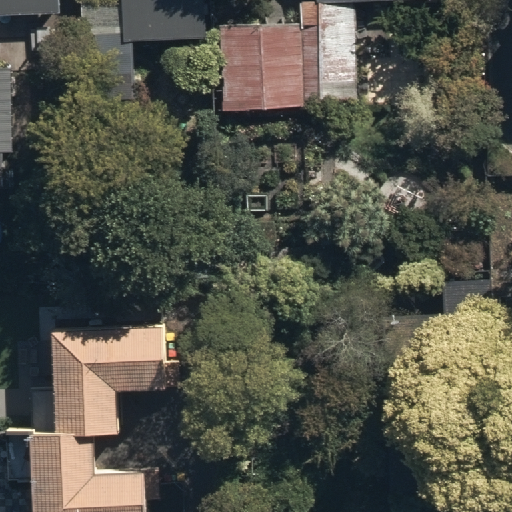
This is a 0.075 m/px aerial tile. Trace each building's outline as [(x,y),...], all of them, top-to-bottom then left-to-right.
[(0,0),(0,25),(59,23),(57,0),(0,0)] [(205,47),(202,0),(82,0),(86,74),(122,73),(121,50),(205,47)] [(227,21),(226,107),(356,108),(357,23),(227,21)] [(490,502),(485,278),(442,279),(443,327),(384,328),(387,505),(490,502)] [(169,392),(167,336),(33,341),(36,431),(9,432),(10,477),(33,476),(34,511),(147,511),(147,493),(160,492),(159,461),(95,463),(94,440),(120,439),(119,394),(169,392)]
